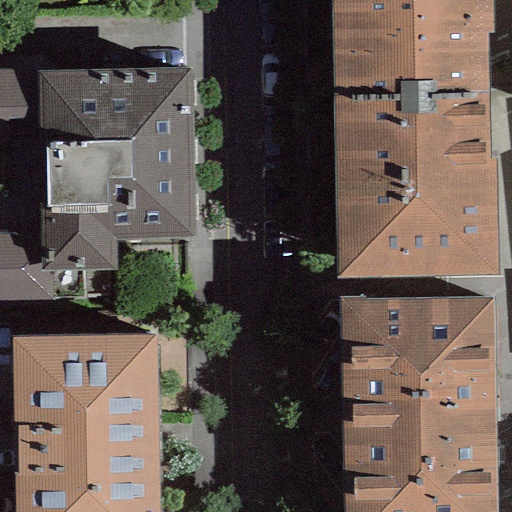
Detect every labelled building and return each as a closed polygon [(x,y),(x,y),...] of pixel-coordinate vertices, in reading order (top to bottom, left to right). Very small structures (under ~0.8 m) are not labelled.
[(330,0),(334,97),(488,94),(486,33),(493,33),(491,0),(330,0)] [(192,69),(0,71),(0,301),(109,300),(108,268),(115,268),(115,239),(195,237),(192,69)] [(488,94),(334,97),(337,278),(497,276),(495,159),(490,159),(488,94)] [(493,511),(491,297),(339,299),(341,511),(493,511)] [(158,511),(155,336),(11,338),(14,511),(158,511)]
